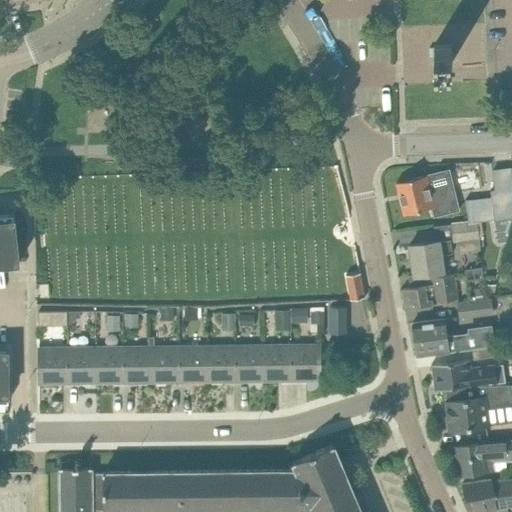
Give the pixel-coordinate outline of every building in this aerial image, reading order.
[(435,63),(452,62),(452,44),(434,45),(435,63)] [(457,209),(447,170),(396,182),(404,214),(431,207),(433,215),(457,209)] [(511,186),(494,189),(490,190),(493,216),(494,220),(511,218),(511,186)] [(494,220),(493,216),(491,196),(466,199),(469,222),(478,223),(478,222),(494,220)] [(0,400),(8,401),(8,351),(0,351),(0,257),(1,263),(19,261),(14,212),(0,213),(0,400)] [(435,240),(410,244),(415,275),(444,271),(442,254),(453,252),(451,242),(454,242),(457,242),(458,252),(480,250),(478,223),(469,222),(433,226),(435,240)] [(466,282),(482,280),(481,268),(465,270),(466,282)] [(360,271),(357,272),(346,274),(351,299),(365,297),(360,271)] [(431,283),(402,288),(406,307),(457,297),(452,273),(430,277),(431,283)] [(475,296),(485,295),(483,286),(474,287),(475,296)] [(460,317),(492,313),(490,299),(458,303),(460,317)] [(330,306),(330,332),(345,332),(345,306),(330,306)] [(68,311),(58,311),(38,311),(38,325),(41,325),(41,337),(66,337),(66,324),(68,325),(68,311)] [(444,318),(413,322),(417,355),(472,348),(492,346),(495,346),(492,323),(468,326),(469,333),(447,336),(444,318)] [(320,344),(300,344),(291,345),(292,377),(302,377),(302,379),(320,379),(320,344)] [(236,377),(235,345),(207,346),(208,380),(225,380),(225,378),(236,377)] [(264,380),(263,345),(235,345),(236,377),(247,377),(247,380),(264,380)] [(292,377),(291,345),(263,345),(264,380),(281,380),(281,377),(292,377)] [(124,379),(123,346),(95,347),(96,382),(113,381),(113,379),(124,379)] [(152,381),(151,346),(123,346),(124,379),(135,379),(135,381),(152,381)] [(180,378),(179,346),(151,346),(152,381),(169,381),(169,378),(180,378)] [(208,380),(207,346),(179,346),(180,378),(191,378),(191,381),(208,380)] [(39,347),(39,382),(57,382),(57,379),(68,379),(67,347),(39,347)] [(96,382),(95,347),(67,347),(68,379),(79,379),(79,382),(96,382)] [(451,361),(431,364),(435,389),(445,388),(461,386),(479,385),(479,384),(497,381),(505,380),(503,363),(473,366),(472,358),(451,361)] [(479,385),(461,386),(445,388),(447,401),(446,401),(448,417),(446,417),(447,428),(449,427),(450,430),(489,425),(486,407),(511,403),(511,398),(510,384),(479,385)] [(511,439),(491,441),(453,447),(457,475),(490,469),(488,456),(511,454),(511,439)] [(103,510),(291,508),(292,511),(361,511),(333,443),(293,460),(296,469),(103,471),(103,473),(91,473),(91,467),(60,467),(60,511),(91,511),(91,508),(103,508),(103,510)] [(462,483),(467,511),(479,511),(511,505),(511,479),(492,482),(491,477),(462,483)]
